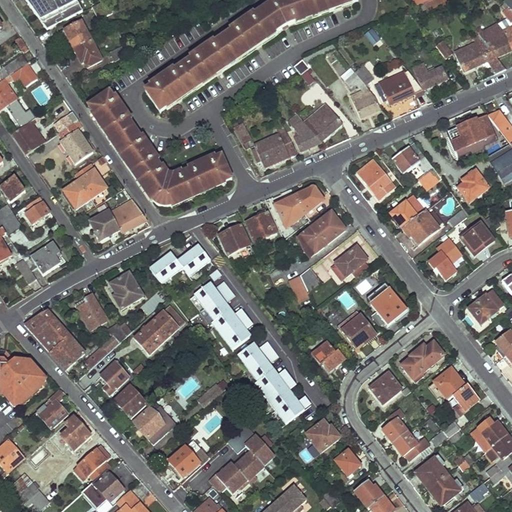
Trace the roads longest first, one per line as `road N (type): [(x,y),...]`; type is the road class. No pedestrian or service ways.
road 1 (residential): [(0,0),(164,234)]
road 2 (residential): [(435,313),(355,375),(346,407),(420,511)]
road 3 (residential): [(180,511),(9,321)]
road 4 (residential): [(328,163),(511,81)]
road 5 (residential): [(328,163),(435,313)]
road 6 (residential): [(164,234),(328,163)]
road 7 (residential): [(95,268),(0,128)]
road 8 (residential): [(435,313),(511,406)]
